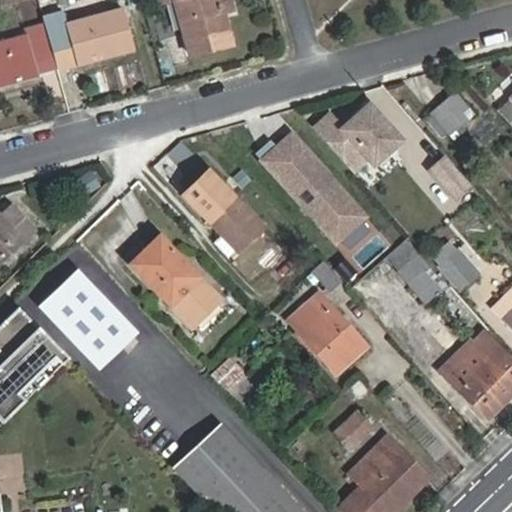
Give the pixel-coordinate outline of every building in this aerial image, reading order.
[(163,0),(164,2),(170,0),(175,0),(191,55),(233,43),(225,12),(234,9),(231,0),(163,0)] [(64,13),(44,18),(45,23),(58,69),(135,48),(123,7),(67,22),(64,13)] [(0,84),(58,69),(45,23),(27,28),(29,35),(0,43),(0,84)] [(476,116),(459,94),(434,114),(451,136),(476,116)] [(337,124),(331,117),(315,131),(353,174),(368,161),(374,168),(402,143),(370,107),(350,125),(343,131),(337,124)] [(350,125),(344,118),(337,124),(343,131),(350,125)] [(273,141),(258,154),(338,244),(367,218),(294,136),(280,149),(273,141)] [(453,201),(468,188),(443,160),(428,173),(453,201)] [(188,193),(241,248),(262,227),(209,173),(188,193)] [(236,252),(241,248),(188,193),(184,197),(236,252)] [(0,218),(0,259),(32,228),(12,207),(1,218),(0,218)] [(222,303),(160,241),(132,267),(193,331),(222,303)] [(297,265),(275,242),(256,260),(278,283),(297,265)] [(389,260),(424,302),(442,287),(407,245),(389,260)] [(455,249),(438,264),(459,289),(476,273),(455,249)] [(343,279),(324,259),(312,271),(330,291),(343,279)] [(137,335),(76,272),(37,310),(98,373),(137,335)] [(367,345),(319,292),(287,320),(335,373),(367,345)] [(494,307),(503,317),(508,312),(511,308),(511,296),(508,293),(494,307)] [(511,308),(508,312),(503,317),(511,325),(511,308)] [(0,445),(77,370),(18,310),(0,327),(0,511),(2,511),(0,493),(0,445)] [(472,352),(446,377),(487,418),(511,392),(511,356),(485,330),(468,347),(472,352)] [(468,347),(441,372),(446,377),(472,352),(468,347)] [(229,354),(211,375),(227,390),(246,370),(229,354)] [(376,423),(359,404),(329,432),(347,450),(376,423)] [(180,476),(227,431),(218,422),(172,467),(180,476)] [(266,511),(287,493),(227,431),(180,476),(214,511),(266,511)] [(385,435),(376,444),(381,449),(390,440),(385,435)] [(381,449),(376,444),(346,473),(358,486),(337,506),(343,511),(391,511),(426,478),(390,440),(381,449)] [(305,511),(287,493),(266,511),(305,511)]
